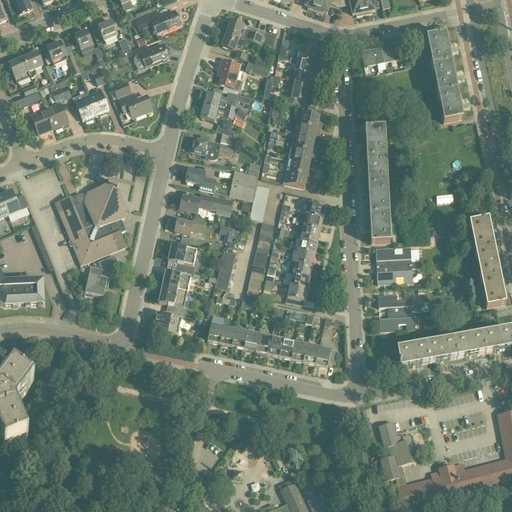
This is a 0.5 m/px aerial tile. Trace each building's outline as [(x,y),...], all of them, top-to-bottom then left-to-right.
[(11,0),(19,17),(32,12),(27,0),(11,0)] [(137,0),(118,0),(124,13),(132,10),(130,4),(138,0),(137,0)] [(306,0),(304,10),(307,11),(306,13),(314,15),(319,0),(306,0)] [(319,0),(314,15),(322,18),(322,16),(326,17),(330,4),(339,7),(340,6),(339,0),(319,0)] [(339,0),(340,6),(349,5),(351,18),(355,17),(355,20),(364,18),(359,0),(339,0)] [(359,0),(364,18),(371,17),(370,14),(374,14),(370,0),(359,0)] [(387,0),(380,0),(383,12),(390,10),(387,0)] [(157,14),(135,23),(139,33),(152,27),(156,38),(180,28),(178,22),(180,20),(178,14),(175,15),(174,13),(159,20),(157,14)] [(99,29),(98,29),(104,44),(117,38),(110,24),(104,26),(104,25),(98,28),(99,29)] [(230,24),(226,36),(244,43),(275,53),(279,37),(271,35),(271,37),(265,35),(264,39),(247,33),(246,36),(240,34),(242,28),(230,24)] [(86,34),(74,39),(80,53),(92,48),(86,34)] [(47,53),(44,56),(46,60),(50,61),(53,68),(65,64),(72,81),(80,78),(73,60),(72,60),(71,57),(67,59),(64,51),(66,50),(60,35),(54,38),(57,46),(46,50),(47,53)] [(226,36),(221,49),(234,54),(236,47),(242,49),(244,43),(226,36)] [(445,37),(426,41),(443,126),(462,122),(445,37)] [(125,41),(118,44),(124,57),(130,54),(125,41)] [(139,49),(145,47),(142,41),(137,43),(139,49)] [(282,42),(278,58),(284,59),(285,54),(286,55),(289,44),(282,42)] [(293,56),(292,61),(313,65),(316,52),(314,52),(316,46),(308,44),(306,50),(300,48),(298,57),(294,56),(293,56)] [(399,46),(386,49),(389,65),(402,62),(399,46)] [(145,48),(132,54),(135,61),(140,59),(145,71),(169,62),(163,47),(147,53),(145,48)] [(98,49),(93,52),(97,63),(103,60),(98,49)] [(386,49),(373,51),(376,67),(389,65),(386,49)] [(373,51),(360,54),(363,70),(376,67),(373,51)] [(245,64),(246,63),(247,58),(236,54),(234,60),(245,64)] [(36,55),(22,60),(30,79),(30,81),(32,80),(33,79),(34,78),(34,77),(35,76),(35,75),(35,74),(34,72),(42,69),(36,55)] [(278,58),(277,63),(289,65),(289,66),(296,67),(294,74),(310,78),(313,65),(292,61),(290,61),(284,59),(278,58)] [(22,60),(8,66),(14,81),(15,80),(17,85),(30,79),(22,60)] [(237,68),(217,61),(210,85),(230,91),(230,90),(235,92),(242,70),(237,68)] [(248,65),(246,73),(267,79),(270,71),(248,65)] [(49,82),(51,88),(56,86),(53,81),(54,80),(48,68),(42,71),(47,83),(49,82)] [(102,73),(94,77),(98,89),(107,85),(102,73)] [(294,74),(291,87),(307,91),(310,78),(294,74)] [(271,78),(270,82),(274,83),(273,87),(279,89),(282,79),(276,78),(275,79),(271,78)] [(125,83),(111,88),(116,101),(130,96),(125,83)] [(58,85),(57,86),(64,102),(70,100),(65,89),(61,91),(58,85)] [(56,86),(51,88),(49,89),(56,106),(64,102),(57,86),(56,86)] [(284,100),(283,105),(300,109),(302,109),(303,104),(304,104),(307,91),(291,87),(288,101),(284,100)] [(34,89),(23,93),(25,99),(36,94),(34,89)] [(47,90),(39,93),(42,98),(49,95),(47,90)] [(98,90),(86,96),(95,119),(108,114),(98,90)] [(17,111),(40,101),(37,94),(36,94),(14,104),(17,111)] [(207,95),(203,108),(224,113),(234,116),(246,119),(247,118),(239,111),(236,110),(219,106),(220,99),(207,95)] [(228,95),(226,101),(240,105),(242,99),(228,95)] [(95,119),(86,96),(73,101),(82,124),(83,124),(85,125),(92,122),(92,120),(95,119)] [(131,98),(118,103),(123,116),(129,113),(132,121),(152,113),(146,98),(133,104),(131,98)] [(60,106),(45,112),(53,132),(54,132),(55,133),(61,131),(61,128),(68,126),(60,106)] [(222,119),(224,113),(203,108),(200,120),(214,124),(215,118),(222,119)] [(290,151),(283,187),(304,191),(305,186),(309,187),(312,173),(308,172),(311,163),(314,163),(317,150),(314,149),(316,139),(320,140),(322,126),(319,125),(320,120),(310,118),(311,111),(302,109),(300,109),(294,135),(284,133),(283,138),(293,140),(291,147),(286,146),(286,150),(290,151)] [(45,112),(30,119),(38,138),(53,132),(45,112)] [(224,113),(222,119),(233,122),(234,116),(224,113)] [(241,123),(236,121),(233,127),(242,131),(245,125),(241,123)] [(218,128),(215,134),(232,140),(234,134),(218,128)] [(383,131),(364,132),(370,247),(389,246),(383,131)] [(191,149),(190,152),(191,153),(191,155),(204,158),(206,160),(208,161),(210,162),(213,162),(215,162),(217,161),(218,155),(232,158),(234,150),(208,144),(209,140),(201,138),(200,143),(194,141),(192,149),(191,149)] [(251,166),(249,176),(259,178),(262,168),(251,166)] [(270,171),(269,179),(282,181),(283,173),(270,171)] [(188,172),(185,185),(200,188),(199,193),(251,205),(257,180),(235,175),(232,187),(203,181),(205,175),(188,172)] [(115,185),(106,188),(87,196),(85,200),(81,199),(71,203),(69,200),(55,206),(81,268),(126,249),(120,235),(126,233),(121,222),(124,221),(127,213),(115,185)] [(257,189),(255,195),(268,197),(269,192),(257,189)] [(28,210),(23,198),(14,202),(11,194),(0,198),(0,199),(8,218),(28,210)] [(255,195),(254,200),(267,203),(268,197),(255,195)] [(182,199),(179,213),(197,217),(198,210),(211,213),(216,214),(215,217),(229,220),(232,204),(201,197),(199,203),(182,199)] [(254,200),(253,206),(266,209),(267,203),(254,200)] [(253,206),(252,211),(264,214),(266,209),(253,206)] [(308,206),(306,218),(322,222),(325,209),(308,206)] [(252,211),(250,217),(263,220),(264,214),(252,211)] [(250,217),(249,223),(262,226),(263,220),(250,217)] [(306,218),(303,229),(320,233),(322,222),(306,218)] [(177,223),(174,235),(189,238),(190,233),(201,235),(202,233),(211,235),(213,225),(204,223),(193,221),(192,226),(177,223)] [(487,222),(468,226),(485,311),(505,307),(487,222)] [(262,225),(261,232),(272,234),(274,228),(262,225)] [(35,227),(31,229),(50,273),(54,271),(52,267),(35,227)] [(303,229),(300,241),(317,245),(320,233),(303,229)] [(234,232),(234,231),(227,230),(225,238),(232,239),(232,240),(234,241),(240,234),(234,232)] [(261,232),(259,238),(271,240),(272,234),(261,232)] [(259,238),(258,244),(269,247),(271,240),(259,238)] [(300,241),(298,253),(315,256),(317,245),(300,241)] [(258,244),(256,250),(268,253),(269,247),(258,244)] [(171,247),(168,264),(177,266),(176,271),(194,275),(195,269),(193,269),(196,253),(171,247)] [(256,250),(255,256),(267,258),(268,253),(256,250)] [(396,251),(375,252),(375,264),(386,264),(387,270),(421,268),(420,264),(413,264),(413,250),(404,251),(404,257),(397,258),(396,251)] [(298,253),(295,265),(312,269),(315,256),(298,253)] [(224,254),(222,261),(234,263),(235,257),(224,254)] [(274,254),(271,264),(278,266),(281,255),(274,254)] [(255,256),(254,262),(265,264),(267,258),(255,256)] [(113,258),(98,264),(97,268),(112,271),(114,262),(113,258)] [(222,261),(221,267),(233,269),(234,263),(222,261)] [(254,262),(252,268),(264,270),(265,264),(254,262)] [(290,264),(287,276),(292,277),(309,280),(312,269),(290,264)] [(221,267),(219,273),(231,275),(233,269),(221,267)] [(252,268),(251,273),(263,276),(264,270),(252,268)] [(387,275),(376,276),(376,288),(395,287),(395,280),(403,280),(403,286),(411,286),(411,272),(421,271),(421,268),(387,270),(387,275)] [(110,280),(108,280),(97,277),(98,271),(93,270),(91,278),(89,278),(84,299),(92,300),(93,298),(103,300),(105,289),(108,290),(110,280)] [(165,274),(162,290),(187,295),(190,280),(193,281),(193,279),(197,279),(200,280),(200,277),(194,276),(194,275),(176,271),(174,276),(165,274)] [(219,273),(218,279),(230,281),(231,275),(219,273)] [(251,273),(250,279),(261,282),(263,276),(251,273)] [(309,280),(292,277),(289,289),(306,292),(309,280)] [(218,279),(217,285),(228,287),(230,281),(218,279)] [(250,279),(249,285),(260,288),(261,282),(250,279)] [(0,305),(4,308),(4,309),(43,307),(42,286),(3,288),(1,286),(0,284),(0,305)] [(217,285),(215,291),(227,293),(228,287),(217,285)] [(249,285),(247,291),(259,293),(260,288),(249,285)] [(286,306),(302,310),(306,292),(289,289),(286,306)] [(162,290),(158,306),(167,308),(166,313),(185,317),(186,311),(184,311),(187,295),(162,290)] [(247,291),(246,297),(257,300),(259,293),(247,291)] [(396,298),(377,299),(378,311),(389,310),(389,316),(413,315),(420,314),(428,314),(428,307),(420,307),(420,311),(413,311),(412,297),(404,298),(404,304),(396,305),(396,298)] [(156,316),(152,332),(158,333),(156,339),(170,342),(171,336),(177,337),(181,322),(183,323),(185,317),(166,313),(165,318),(156,316)] [(389,322),(378,322),(379,334),(398,333),(397,327),(405,326),(405,333),(414,333),(413,315),(389,316),(389,322)] [(312,326),(313,318),(307,317),(307,319),(301,318),(300,323),(304,324),(306,324),(305,327),(311,328),(312,326)] [(433,321),(425,321),(425,332),(433,332),(433,321)] [(211,327),(207,344),(219,347),(223,330),(224,327),(219,326),(218,328),(211,327)] [(223,330),(219,347),(231,349),(235,332),(236,330),(230,329),(230,331),(223,330)] [(235,332),(231,349),(243,352),(247,332),(242,331),(242,334),(235,332)] [(247,332),(243,352),(255,355),(259,337),(259,335),(254,334),(254,336),(252,336),(252,333),(247,332)] [(511,346),(509,332),(396,352),(399,371),(511,350),(511,346)] [(259,337),(255,355),(260,356),(260,359),(266,360),(267,357),(270,340),(271,340),(271,338),(266,336),(266,339),(259,337)] [(270,340),(267,357),(279,360),(282,343),(283,343),(283,340),(278,339),(278,342),(271,340),(270,340)] [(295,343),(291,362),(302,365),(306,348),(307,348),(307,345),(302,344),(302,342),(296,341),(295,343)] [(282,343),(279,360),(291,362),(295,343),(290,342),(290,344),(283,343),(282,343)] [(306,348),(302,365),(314,368),(319,348),(314,347),(313,350),(307,348),(306,348)] [(319,348),(314,368),(327,370),(328,365),(334,367),(337,355),(330,353),(331,351),(319,348)] [(0,437),(5,449),(24,441),(12,411),(31,384),(14,372),(0,390),(0,437)] [(392,425),(378,429),(379,429),(384,450),(383,450),(384,451),(387,450),(389,459),(379,462),(380,462),(386,483),(385,483),(385,484),(395,481),(396,486),(391,488),(397,509),(402,508),(402,510),(403,510),(403,509),(419,505),(420,505),(436,500),(437,501),(438,501),(437,500),(444,498),(444,499),(445,499),(446,501),(447,501),(447,500),(460,497),(460,495),(461,495),(460,494),(468,492),(468,493),(469,492),(485,488),(486,488),(486,487),(498,484),(498,485),(499,485),(499,484),(511,480),(511,415),(497,418),(499,427),(506,463),(489,467),(480,469),(480,470),(463,474),(461,467),(453,469),(453,468),(452,468),(452,469),(439,472),(438,472),(439,474),(430,477),(432,482),(423,484),(423,485),(406,489),(401,468),(416,464),(409,437),(402,439),(401,437),(396,438),(392,425)] [(276,511),(306,511),(295,488),(280,493),(284,503),(286,507),(276,511)] [(323,511),(332,511),(328,497),(320,500),(323,511)]
